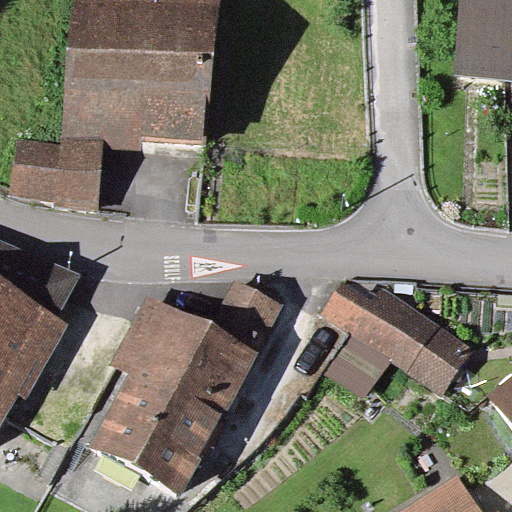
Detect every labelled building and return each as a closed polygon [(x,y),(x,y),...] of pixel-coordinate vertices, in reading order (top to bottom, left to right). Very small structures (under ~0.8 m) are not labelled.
[(201,144),(215,1),(208,0),(86,0),(74,132),(201,144)] [(511,0),(468,0),(461,71),(511,75),(511,0)] [(100,147),(24,139),(18,194),(94,202),(100,147)] [(442,388),(469,349),(385,291),(377,303),(350,284),(331,311),(442,388)] [(63,325),(0,291),(0,423),(18,389),(27,394),(63,325)] [(171,316),(98,449),(178,493),(252,360),(171,316)] [(511,384),(497,397),(511,415),(511,384)] [(475,511),(457,482),(407,511),(475,511)]
